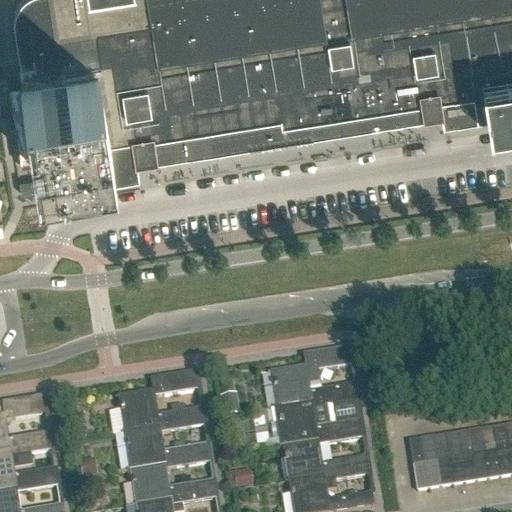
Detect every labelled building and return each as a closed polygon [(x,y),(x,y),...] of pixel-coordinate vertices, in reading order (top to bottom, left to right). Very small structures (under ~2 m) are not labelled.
[(14,28),(23,86),(63,80),(52,15),(104,6),(103,0),(23,0),(21,3),(17,9),(15,14),(14,18),(13,23),(14,28)] [(52,15),(63,80),(98,74),(110,147),(87,150),(87,151),(91,150),(97,188),(139,181),(136,164),(155,161),(155,163),(161,162),(425,120),(424,118),(441,116),(443,128),(476,123),(469,83),(511,76),(511,0),(103,0),(104,6),(52,15)] [(20,87),(29,141),(32,159),(87,150),(110,147),(98,74),(63,80),(23,86),(20,87)] [(511,76),(469,83),(476,123),(477,131),(511,125),(511,76)] [(23,160),(20,142),(18,128),(10,129),(15,161),(23,160)] [(21,195),(41,192),(41,191),(39,178),(36,178),(19,181),(21,195)] [(312,406),(310,394),(309,387),(321,385),(319,373),(354,368),(351,350),(303,358),(305,369),(267,375),(273,412),(312,406)] [(159,430),(157,418),(154,399),(201,392),(198,374),(150,382),(152,394),(114,400),(120,437),(159,430)] [(318,443),(316,430),(363,423),(357,387),(310,394),(312,406),(273,412),(279,449),(318,443)] [(220,399),(223,411),(225,419),(240,416),(235,395),(221,399),(220,399)] [(0,456),(10,455),(8,442),(5,423),(48,417),(45,399),(1,406),(3,418),(0,418),(0,456)] [(165,468),(163,455),(160,436),(207,429),(204,411),(157,418),(159,430),(120,437),(126,474),(165,468)] [(323,479),(322,467),(319,448),(365,441),(363,423),(316,430),(318,443),(279,449),(285,485),(323,479)] [(496,454),(508,452),(504,428),(492,430),(496,454)] [(484,456),(496,454),(492,430),(480,431),(484,456)] [(472,458),(484,456),(480,431),(468,433),(472,458)] [(460,460),(472,458),(468,433),(457,435),(460,460)] [(448,462),(460,460),(457,435),(445,437),(448,462)] [(0,494),(16,492),(14,479),(11,460),(54,453),(51,436),(8,442),(10,455),(0,456),(0,494)] [(437,464),(448,462),(445,437),(433,439),(437,464)] [(425,466),(437,464),(433,439),(421,441),(425,466)] [(413,467),(425,466),(421,441),(409,443),(413,467)] [(163,455),(165,468),(126,474),(132,510),(170,504),(166,472),(212,465),(209,447),(163,455)] [(72,452),(72,464),(87,465),(87,452),(72,452)] [(500,479),(511,477),(508,452),(496,454),(500,479)] [(488,481),(500,479),(496,454),(484,456),(488,481)] [(476,483),(488,481),(484,456),(472,458),(476,483)] [(464,485),(476,483),(472,458),(460,460),(464,485)] [(322,467),(323,479),(285,485),(288,511),(354,511),(374,509),(372,496),(327,503),(326,494),(335,492),(334,483),(371,477),(368,459),(322,467)] [(452,487),(464,485),(460,460),(448,462),(452,487)] [(441,489),(452,487),(448,462),(437,464),(441,489)] [(219,465),(221,480),(245,478),(244,463),(219,465)] [(429,490),(441,489),(437,464),(425,466),(429,490)] [(417,492),(429,490),(425,466),(413,467),(417,492)] [(0,511),(19,511),(17,496),(59,489),(57,472),(14,479),(16,492),(0,494),(0,511)] [(170,504),(132,510),(132,511),(183,511),(183,507),(218,501),(215,484),(169,491),(170,504)]
